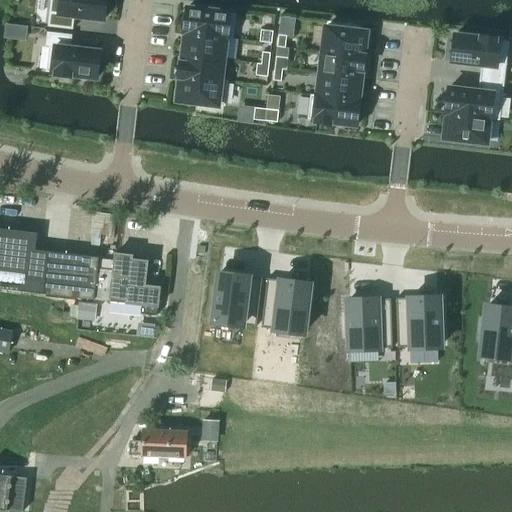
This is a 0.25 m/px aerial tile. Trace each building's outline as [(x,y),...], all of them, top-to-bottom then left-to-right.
[(51,0),(48,27),(73,30),(74,17),(104,20),(106,0),(51,0)] [(187,9),(184,33),(185,34),(233,39),(236,14),(187,9)] [(8,25),(6,37),(12,38),(15,35),(17,26),(8,25)] [(326,28),(323,53),(364,58),(365,57),(363,57),(366,33),(326,28)] [(261,30),(259,42),(271,44),(273,32),(261,30)] [(47,33),(46,46),(49,47),(46,72),(56,74),(56,75),(70,77),(70,75),(97,78),(100,52),(70,49),(72,36),(47,33)] [(185,34),(183,55),(223,60),(235,61),(238,40),(233,39),(185,34)] [(286,37),(278,36),(277,48),(285,49),(286,37)] [(454,36),(451,62),(481,65),(479,79),(504,82),(508,42),(495,41),(495,39),(481,37),(481,39),(454,36)] [(262,52),(261,64),(269,65),(270,53),(262,52)] [(323,53),(320,74),(360,79),(361,70),(363,71),(363,70),(364,58),(323,53)] [(180,64),(179,76),(228,82),(228,81),(221,80),(223,60),(183,55),(182,64),(180,64)] [(276,57),(274,69),(282,70),(286,70),(288,58),(276,57)] [(257,64),(256,76),(267,77),(269,65),(261,64),(257,64)] [(274,69),(273,81),(281,82),(282,70),(274,69)] [(320,74),(317,96),(358,101),(360,79),(320,74)] [(180,78),(177,101),(202,104),(201,108),(214,110),(214,106),(225,107),(228,82),(179,76),(178,77),(180,78)] [(448,89),(445,113),(499,120),(504,82),(479,79),(478,92),(448,89)] [(310,95),(307,120),(316,121),(316,123),(329,124),(330,123),(356,126),(359,101),(358,101),(317,96),(310,95)] [(254,117),(253,120),(265,121),(267,109),(255,108),(254,117)] [(267,109),(265,121),(277,123),(277,121),(278,111),(267,109)] [(446,115),(444,139),(486,144),(489,120),(499,121),(499,120),(445,113),(445,115),(446,115)] [(0,289),(39,294),(44,294),(94,300),(109,302),(112,284),(98,282),(100,269),(113,271),(115,261),(114,261),(98,259),(98,258),(29,250),(31,238),(0,234),(0,289)] [(100,269),(98,282),(112,284),(109,302),(112,302),(141,306),(140,315),(156,316),(157,307),(159,288),(145,286),(148,259),(148,258),(131,256),(121,255),(115,254),(114,261),(115,261),(113,271),(100,269)] [(214,288),(211,308),(212,308),(214,308),(213,322),(245,326),(256,327),(262,278),(251,277),(237,275),(237,276),(219,274),(217,288),(215,288),(214,288)] [(267,279),(261,328),(272,329),(304,333),(306,319),(308,319),(309,319),(311,300),(310,300),(308,300),(310,285),(291,283),(291,282),(278,280),(267,279)] [(407,298),(396,299),(397,348),(408,348),(409,348),(409,351),(410,362),(438,361),(438,350),(438,347),(441,347),(440,333),(442,332),(443,332),(443,313),(442,313),(440,313),(439,298),(437,298),(420,299),(420,298),(407,298)] [(345,316),(345,336),(346,336),(348,335),(349,350),(381,348),(392,348),(391,299),(380,299),(366,300),(366,301),(347,301),(348,316),(345,316)] [(79,303),(77,318),(92,321),(94,305),(79,303)] [(482,321),(479,340),(480,340),(482,341),(481,355),(511,358),(511,309),(505,308),(505,309),(486,307),(485,321),(483,321),(482,321)] [(0,351),(9,353),(9,352),(13,331),(0,328),(0,351)] [(254,367),(252,381),(268,383),(270,369),(254,367)] [(213,379),(211,391),(225,392),(226,381),(213,379)] [(394,384),(384,384),(385,394),(395,394),(394,384)] [(203,421),(201,442),(218,443),(219,422),(203,421)] [(143,455),(143,456),(186,458),(187,432),(144,430),(144,442),(131,442),(131,454),(143,455)] [(0,475),(0,511),(5,511),(9,511),(10,511),(13,511),(22,511),(25,494),(27,480),(15,478),(15,477),(0,475)]
